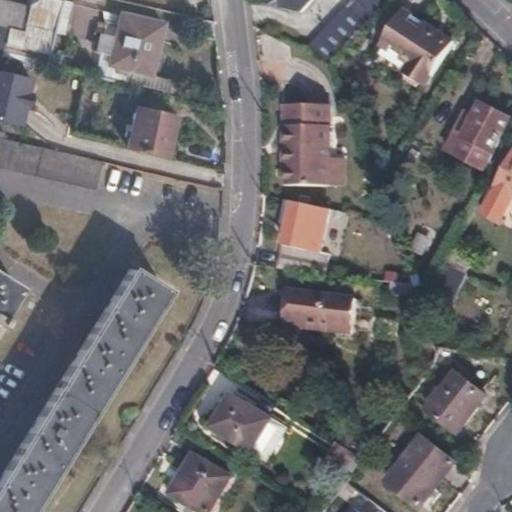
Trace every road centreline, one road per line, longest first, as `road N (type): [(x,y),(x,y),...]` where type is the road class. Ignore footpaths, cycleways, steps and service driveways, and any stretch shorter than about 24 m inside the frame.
road 1 (residential): [(98,511),(217,321),(241,232)]
road 2 (residential): [(241,232),(246,55),(237,0)]
road 3 (residential): [(79,309),(0,451)]
road 4 (residential): [(135,207),(0,175)]
